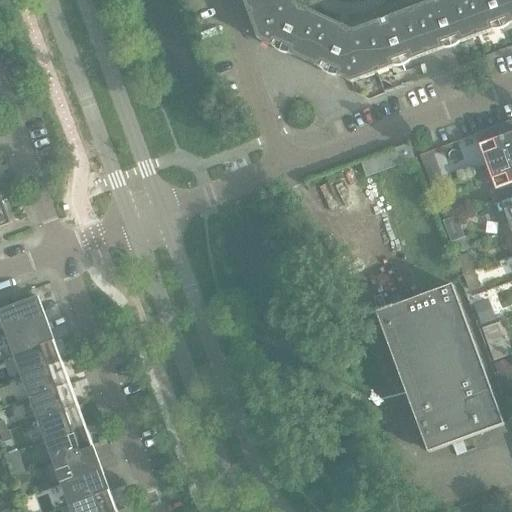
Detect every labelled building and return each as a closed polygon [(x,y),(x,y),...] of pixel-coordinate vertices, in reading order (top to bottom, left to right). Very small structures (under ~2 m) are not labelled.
[(243,0),(248,14),(281,0),(243,0)] [(297,5),(294,0),(281,0),(248,14),(258,41),(273,47),(275,43),(294,51),(292,56),(305,62),(326,18),(297,5)] [(477,37),(463,0),(438,0),(411,10),(428,56),(444,50),(442,44),(459,38),(461,43),(477,37)] [(511,24),(511,0),(463,0),(477,37),(493,31),(491,26),(508,20),(510,25),(511,24)] [(411,10),(357,30),(374,76),(394,68),(392,62),(409,56),(411,62),(428,56),(411,10)] [(354,31),(326,18),(305,62),(319,68),(321,64),(339,72),(337,77),(352,84),(374,76),(357,30),(354,31)] [(488,168),(511,159),(511,122),(476,135),(488,168)] [(410,145),(367,161),(373,177),(416,161),(410,145)] [(494,203),(495,203),(511,196),(511,159),(488,168),(496,189),(490,191),(494,203)] [(509,223),(511,230),(511,196),(495,203),(491,205),(498,224),(502,225),(509,223)] [(4,203),(1,204),(1,205),(0,205),(0,243),(2,242),(0,236),(0,229),(12,225),(12,223),(8,224),(4,214),(4,203)] [(457,260),(463,276),(473,272),(467,256),(457,260)] [(479,288),(473,272),(463,276),(469,292),(479,288)] [(453,287),(377,315),(429,454),(451,446),(455,459),(475,452),(470,439),(505,427),(453,287)] [(0,312),(0,317),(6,335),(47,320),(39,298),(0,312)] [(47,320),(6,335),(14,357),(55,342),(47,320)] [(14,357),(22,378),(63,363),(55,342),(14,357)] [(63,363),(22,378),(30,399),(71,384),(63,363)] [(30,399),(38,421),(79,406),(71,384),(30,399)] [(79,406),(38,421),(46,442),(87,427),(79,406)] [(46,442),(54,464),(94,449),(87,427),(46,442)] [(94,449),(54,464),(62,485),(102,470),(94,449)] [(62,485),(69,506),(110,491),(102,470),(62,485)] [(69,506),(71,511),(117,511),(110,491),(69,506)]
